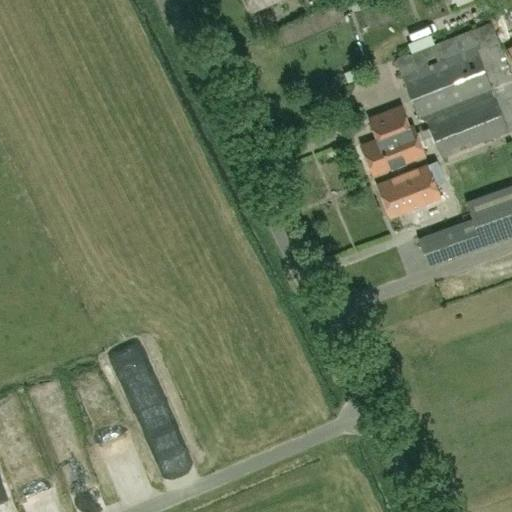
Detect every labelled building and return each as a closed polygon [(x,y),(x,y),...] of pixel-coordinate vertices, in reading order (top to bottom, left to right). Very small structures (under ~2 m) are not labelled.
[(244,0),(250,11),(276,0),(244,0)] [(431,127),(415,133),(411,125),(408,126),(400,106),(367,119),(373,133),(375,132),(377,138),(361,144),(373,175),(385,170),(423,156),(420,148),(437,142),(443,155),(511,128),(511,79),(490,24),(396,60),(418,116),(429,121),(431,127)] [(356,79),(352,69),(343,73),(347,82),(356,79)] [(328,89),(333,91),(339,89),(341,83),(339,78),(334,76),(328,78),(326,83),(328,89)] [(427,165),(389,180),(376,184),(389,218),(440,199),(427,165)] [(511,185),(467,201),(473,218),(419,237),(428,265),(511,235),(511,185)] [(511,268),(435,294),(443,316),(511,292),(511,268)]
